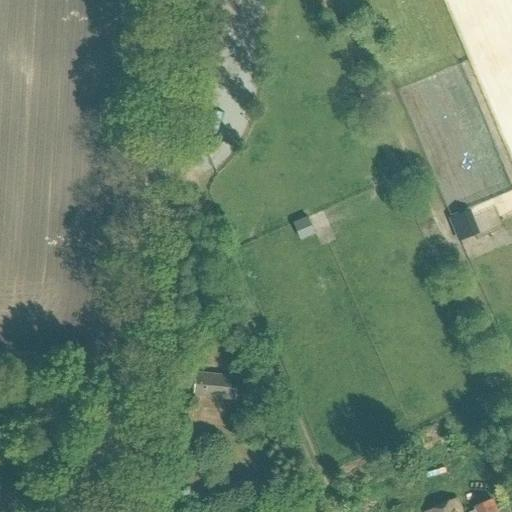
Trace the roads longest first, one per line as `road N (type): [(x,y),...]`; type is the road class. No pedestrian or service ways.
road 1 (tertiary): [(59,511),(93,454),(138,318),(170,0)]
road 2 (track): [(334,511),(190,177)]
road 3 (track): [(190,177),(221,151),(240,90),(249,0)]
